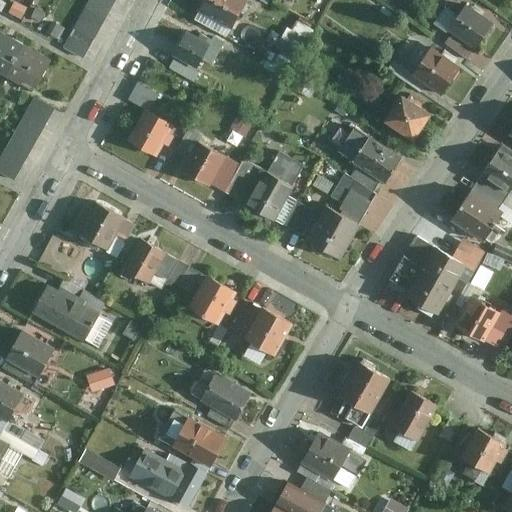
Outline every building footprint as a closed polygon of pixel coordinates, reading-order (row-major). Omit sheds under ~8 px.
[(86,55),(116,0),(90,0),(66,44),(86,55)] [(203,0),(199,10),(232,27),(246,0),(203,0)] [(451,32),(476,49),(494,22),(465,3),(448,30),(451,32)] [(27,41),(0,25),(0,66),(10,72),(27,41)] [(470,58),(476,49),(451,32),(445,42),(470,58)] [(198,67),(210,46),(187,33),(175,54),(198,67)] [(27,41),(10,72),(38,87),(55,57),(27,41)] [(412,72),(442,94),(461,69),(430,47),(412,72)] [(199,70),(174,57),(169,67),(194,80),(199,70)] [(414,136),(433,109),(403,89),(384,116),(414,136)] [(0,168),(17,178),(58,106),(38,95),(0,162),(0,168)] [(129,140),(156,154),(172,125),(145,110),(129,140)] [(231,138),(245,145),(257,118),(244,111),(231,138)] [(381,179),(386,182),(402,157),(355,126),(339,151),(358,163),(381,179)] [(198,141),(182,171),(209,185),(210,183),(225,155),(198,141)] [(511,146),(504,141),(499,147),(511,155),(511,146)] [(511,155),(499,147),(483,172),(511,190),(511,188),(511,155)] [(247,205),(274,220),(305,164),(278,149),(267,168),(248,203),(247,205)] [(240,162),(225,155),(210,183),(225,191),(240,162)] [(243,156),(240,162),(225,191),(248,203),(267,168),(243,156)] [(350,175),(373,190),(381,179),(358,163),(350,175)] [(326,250),(340,258),(376,192),(373,190),(350,175),(346,172),(331,194),(342,201),(336,210),(329,206),(324,214),(320,222),(309,241),(311,242),(312,244),(314,247),(315,249),(318,250),(321,251),(323,251),(326,250)] [(511,190),(483,172),(477,182),(504,200),(511,190)] [(472,191),(453,219),(484,240),(503,211),(472,191)] [(97,242),(109,249),(120,230),(128,214),(99,198),(90,213),(86,210),(80,223),(84,225),(78,235),(95,245),(97,242)] [(320,222),(324,214),(298,199),(284,223),(303,233),(311,218),(320,222)] [(140,221),(128,214),(120,230),(131,236),(140,221)] [(438,238),(481,260),(487,247),(445,225),(438,238)] [(440,313),(454,286),(468,261),(417,233),(403,257),(388,284),(440,313)] [(141,235),(123,266),(151,282),(158,270),(170,277),(181,258),(141,235)] [(210,274),(192,306),(193,317),(210,326),(220,321),(237,290),(210,274)] [(34,312),(84,340),(100,311),(86,303),(88,299),(64,286),(62,290),(50,283),(34,312)] [(473,297),(457,325),(485,341),(501,313),(473,297)] [(246,339),(275,355),(295,318),(267,304),(266,307),(256,302),(239,332),(248,336),(246,339)] [(55,348),(23,331),(8,357),(29,369),(40,375),(55,348)] [(363,425),(390,378),(359,361),(340,396),(354,402),(346,416),(363,425)] [(97,392),(120,383),(113,365),(90,374),(97,392)] [(215,405),(238,418),(254,392),(218,372),(213,382),(205,377),(198,378),(193,385),(194,393),(215,405)] [(0,380),(0,415),(11,422),(25,395),(0,380)] [(390,424),(418,439),(438,404),(410,389),(390,424)] [(176,404),(159,436),(214,466),(231,434),(176,404)] [(238,418),(215,405),(209,415),(232,429),(238,418)] [(456,444),(466,449),(478,427),(468,422),(456,444)] [(375,436),(355,426),(349,438),(368,448),(375,436)] [(466,449),(462,456),(470,460),(464,471),(477,478),(483,467),(491,472),(498,459),(502,461),(509,448),(505,446),(507,443),(478,427),(466,449)] [(368,458),(318,431),(301,462),(321,473),(333,479),(341,466),(358,476),(368,458)] [(0,436),(0,465),(13,443),(0,436)] [(148,446),(132,473),(190,506),(210,474),(193,464),(190,470),(148,446)] [(89,449),(83,463),(120,479),(126,465),(89,449)] [(321,473),(301,462),(296,470),(307,476),(317,481),(321,473)] [(301,487),(326,501),(333,490),(317,481),(307,476),(301,487)] [(288,481),(275,504),(290,511),(320,511),(326,501),(301,487),(288,481)] [(70,489),(62,503),(79,511),(80,511),(87,498),(70,489)] [(410,511),(414,505),(393,497),(387,511),(410,511)] [(157,511),(136,501),(122,505),(118,511),(157,511)]
